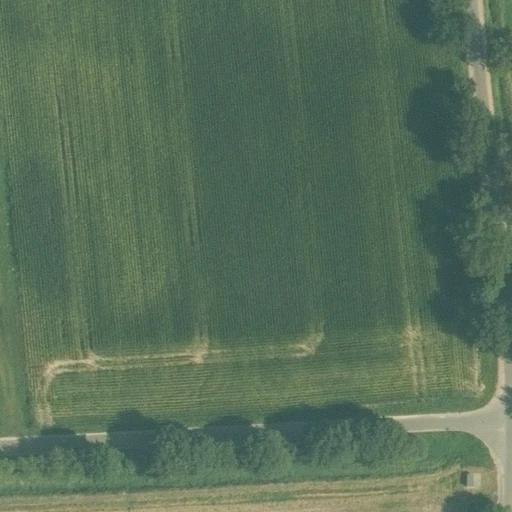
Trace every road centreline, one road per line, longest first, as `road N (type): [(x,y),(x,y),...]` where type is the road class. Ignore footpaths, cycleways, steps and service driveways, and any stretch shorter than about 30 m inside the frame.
road 1 (unclassified): [(509,419),(0,447)]
road 2 (unclassified): [(509,419),(466,0)]
